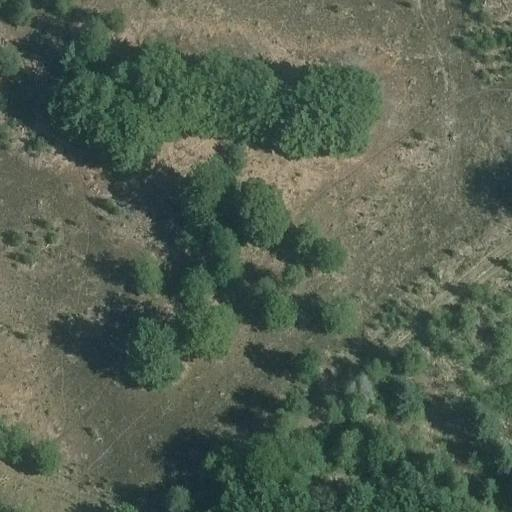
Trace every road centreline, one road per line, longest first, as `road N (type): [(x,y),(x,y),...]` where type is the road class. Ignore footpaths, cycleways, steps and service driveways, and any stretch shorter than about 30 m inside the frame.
road 1 (track): [(511,252),(198,511)]
road 2 (track): [(0,454),(120,511)]
